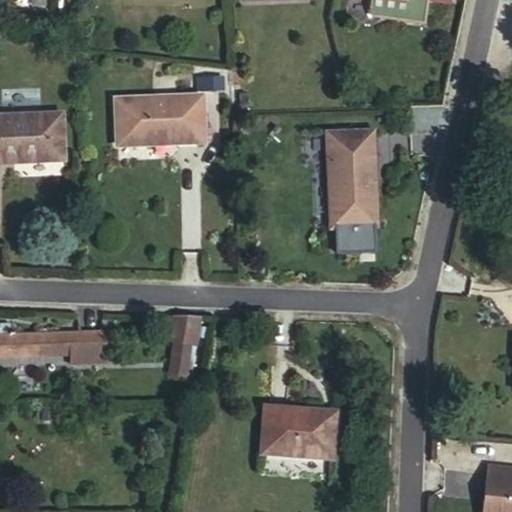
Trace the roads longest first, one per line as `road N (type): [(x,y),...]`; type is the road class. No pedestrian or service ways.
road 1 (residential): [(419,307),(0,294)]
road 2 (residential): [(486,0),(419,307)]
road 3 (residential): [(419,307),(409,511)]
